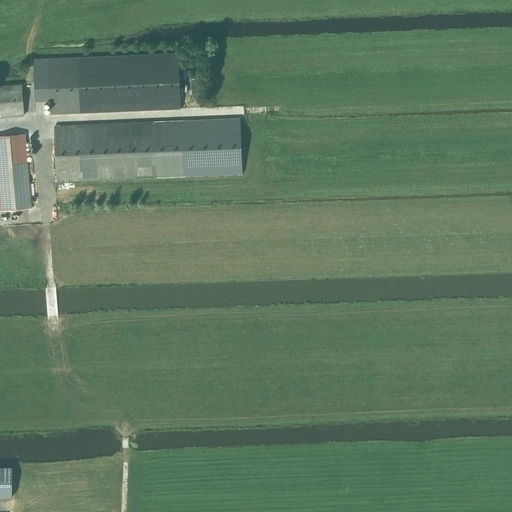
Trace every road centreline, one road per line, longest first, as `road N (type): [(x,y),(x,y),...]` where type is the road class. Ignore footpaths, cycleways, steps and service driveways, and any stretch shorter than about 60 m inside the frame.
road 1 (track): [(0,125),(243,111)]
road 2 (track): [(124,511),(124,391)]
